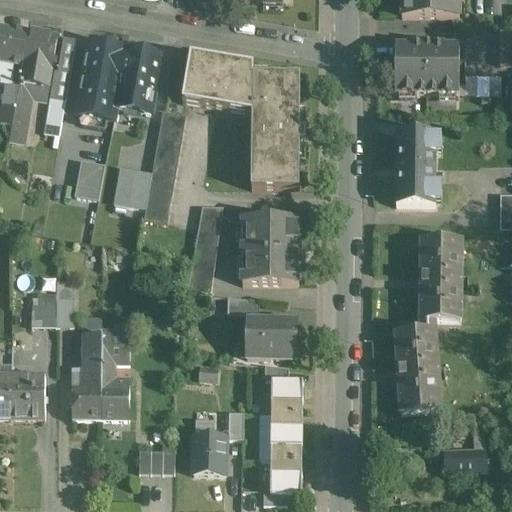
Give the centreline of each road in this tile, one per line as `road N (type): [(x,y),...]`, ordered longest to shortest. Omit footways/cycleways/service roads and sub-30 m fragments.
road 1 (tertiary): [(341,511),(347,51)]
road 2 (residential): [(30,0),(347,51)]
